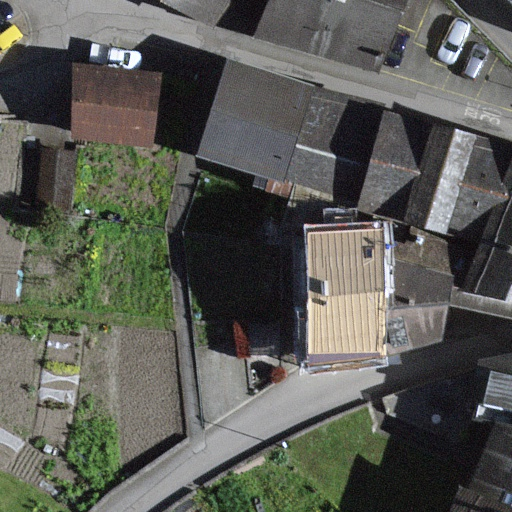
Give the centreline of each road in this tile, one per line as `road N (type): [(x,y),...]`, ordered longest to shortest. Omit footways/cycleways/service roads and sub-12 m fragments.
road 1 (residential): [(511,123),(88,0)]
road 2 (residential): [(511,339),(333,390),(200,462),(135,511)]
road 3 (residential): [(0,85),(40,66),(88,0)]
